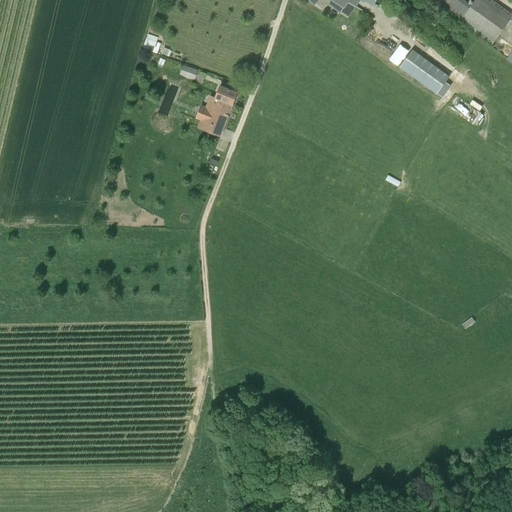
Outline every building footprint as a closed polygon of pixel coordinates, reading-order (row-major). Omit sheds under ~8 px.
[(310,0),(316,4),(316,3),(323,9),(327,4),(334,9),(338,4),(333,0),(310,0)] [(333,0),(338,4),(342,8),(348,0),(355,5),(357,0),(333,0)] [(340,11),(348,17),(356,6),(355,5),(348,0),(342,8),(340,11)] [(430,0),(444,10),(493,44),(511,16),(511,15),(490,0),(474,0),(471,6),(462,0),(430,0)] [(158,51),(162,36),(148,33),(145,47),(158,51)] [(400,44),(389,59),(398,66),(409,51),(400,44)] [(409,54),(402,63),(400,66),(438,94),(442,97),(450,85),(446,82),(449,78),(412,50),(409,54)] [(185,63),(181,73),(196,78),(200,68),(185,63)] [(197,81),(202,83),(206,73),(200,72),(197,81)] [(206,121),(203,129),(220,136),(237,92),(220,85),(210,110),(203,108),(199,118),(206,121)] [(465,113),(471,107),(460,99),(455,105),(465,113)] [(217,165),(218,161),(219,160),(211,157),(211,158),(209,162),(217,165)]
